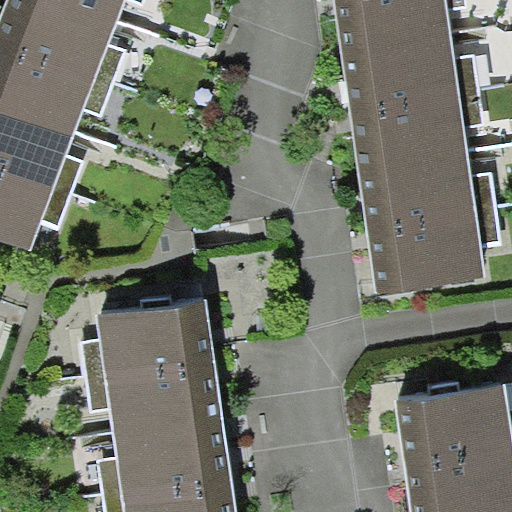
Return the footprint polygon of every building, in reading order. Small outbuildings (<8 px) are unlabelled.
[(0,42),(85,75),(106,19),(55,0),(3,0),(0,8),(0,42)] [(55,0),(106,19),(113,0),(55,0)] [(440,35),(435,0),(331,0),(338,49),(440,35)] [(449,94),(440,35),(338,49),(347,108),(449,94)] [(0,107),(64,131),(85,75),(0,42),(0,107)] [(457,153),(449,94),(347,108),(355,168),(457,153)] [(0,171),(43,187),(64,131),(0,107),(0,171)] [(466,213),(457,153),(355,168),(364,227),(466,213)] [(0,235),(21,243),(43,187),(0,171),(0,235)] [(475,272),(466,213),(364,227),(373,287),(404,282),(406,292),(438,287),(437,277),(475,272)] [(96,315),(105,375),(207,360),(198,300),(168,305),(167,296),(136,300),(137,309),(96,315)] [(105,375),(114,434),(215,420),(207,360),(105,375)] [(456,382),(424,387),(425,396),(394,401),(402,460),(504,445),(496,386),(457,392),(456,382)] [(114,434),(122,494),(224,479),(215,420),(114,434)] [(458,511),(511,504),(511,499),(509,481),(511,480),(511,444),(504,445),(402,460),(409,511),(458,511)] [(124,511),(228,511),(224,479),(122,494),(124,511)]
